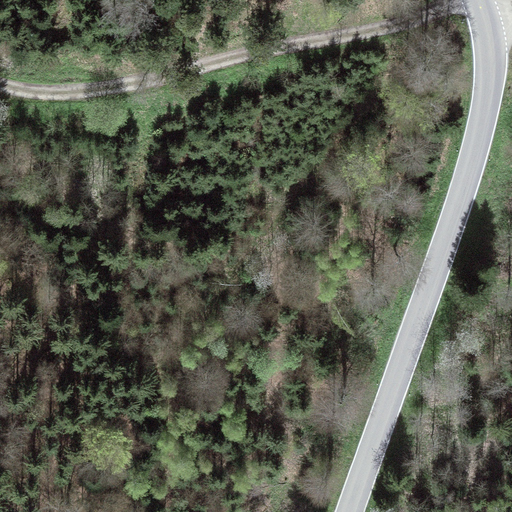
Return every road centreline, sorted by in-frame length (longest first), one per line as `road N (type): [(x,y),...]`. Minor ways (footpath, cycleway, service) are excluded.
road 1 (tertiary): [(350,511),(475,150),(486,61),(477,0)]
road 2 (track): [(474,0),(123,89),(48,94),(0,85)]
